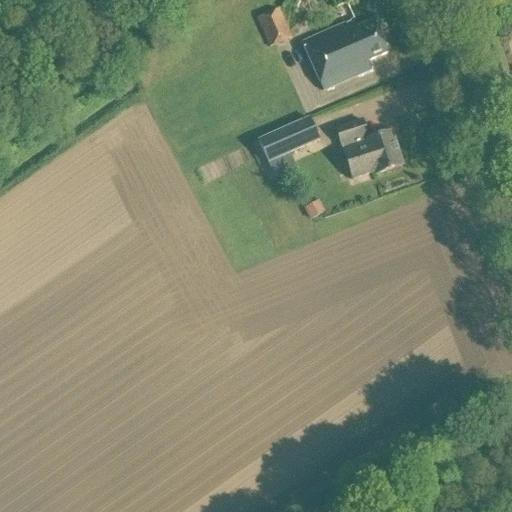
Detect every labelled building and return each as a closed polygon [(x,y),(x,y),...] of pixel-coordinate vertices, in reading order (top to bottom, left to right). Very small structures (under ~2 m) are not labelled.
[(259,19),(257,20),(269,49),(292,39),(279,11),(270,15),(266,5),(255,10),(259,19)] [(368,65),(388,56),(374,22),(358,29),(355,22),(301,44),(322,93),(371,72),(368,65)] [(329,126),(349,120),(346,111),(326,117),(329,126)] [(309,121),(257,144),(268,167),(319,144),(309,121)] [(362,123),(335,132),(351,182),(374,175),(374,177),(401,168),(390,135),(365,143),(364,139),(367,138),(362,123)] [(319,204),(305,211),(310,222),(324,215),(319,204)]
